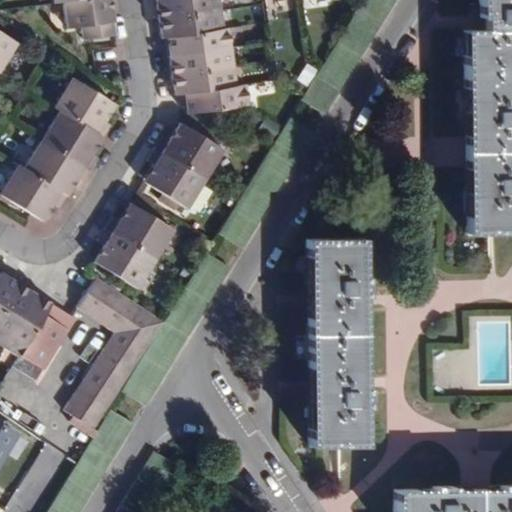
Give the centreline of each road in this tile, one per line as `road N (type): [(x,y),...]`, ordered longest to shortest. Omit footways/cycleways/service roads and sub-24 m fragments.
road 1 (residential): [(419,0),(191,365),(286,511)]
road 2 (residential): [(127,0),(138,126),(71,233),(50,251),(27,250),(0,233)]
road 3 (unknown): [(19,511),(48,450),(50,392),(79,333)]
